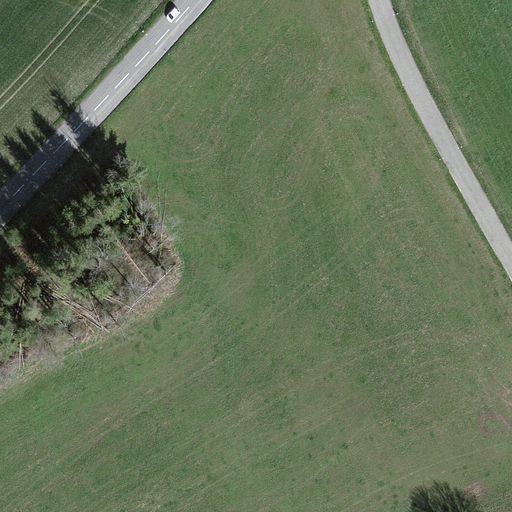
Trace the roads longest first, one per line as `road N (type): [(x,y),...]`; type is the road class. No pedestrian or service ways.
road 1 (tertiary): [(374,0),(422,107),(511,266)]
road 2 (secondary): [(0,209),(195,0)]
